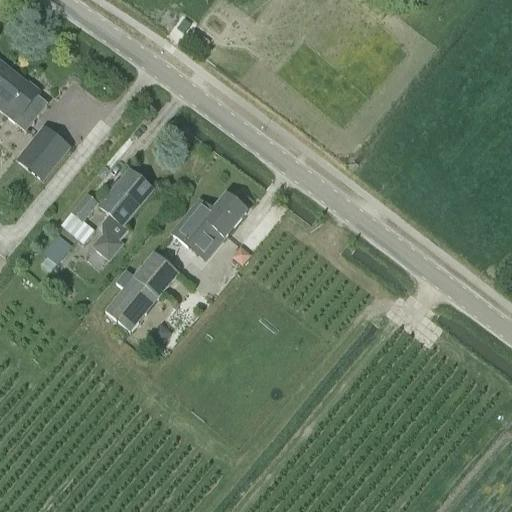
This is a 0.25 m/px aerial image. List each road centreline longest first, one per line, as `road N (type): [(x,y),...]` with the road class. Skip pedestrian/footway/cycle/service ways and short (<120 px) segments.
road 1 (tertiary): [(511,333),(53,0)]
road 2 (track): [(511,414),(430,511)]
